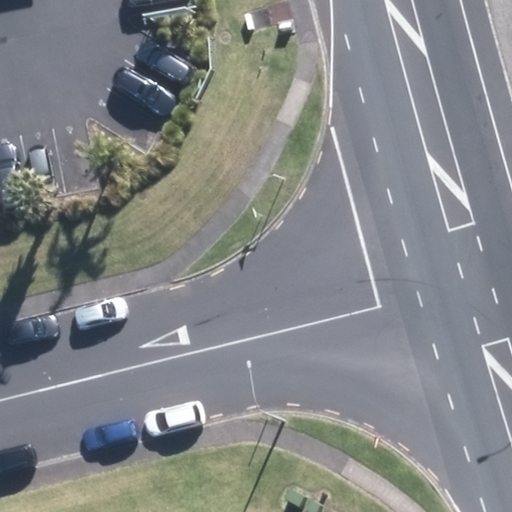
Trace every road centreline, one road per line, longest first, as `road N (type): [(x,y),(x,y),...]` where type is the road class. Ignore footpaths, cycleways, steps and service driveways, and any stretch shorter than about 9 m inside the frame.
road 1 (residential): [(0,400),(481,283)]
road 2 (secondary): [(404,0),(481,283)]
